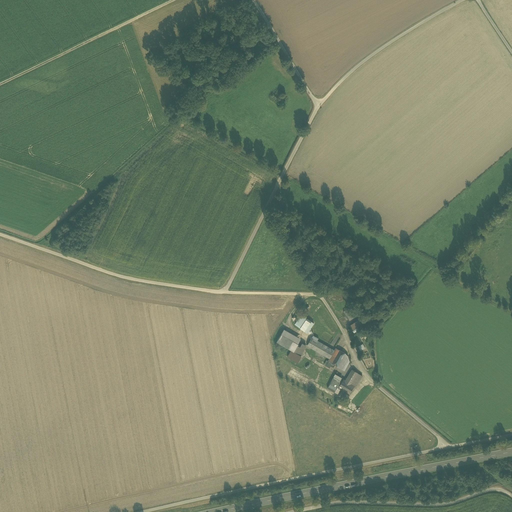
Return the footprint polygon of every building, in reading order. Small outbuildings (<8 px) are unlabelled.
[(343,311),(349,320),(356,316),(355,314),(351,306),(343,311)] [(300,328),(307,318),(301,315),(294,324),(300,328)] [(305,331),(311,321),(307,318),(300,328),(305,331)] [(314,323),(311,321),(305,331),(307,333),(314,323)] [(357,327),(354,322),(349,326),(352,330),(357,327)] [(277,342),(288,348),(293,340),(297,342),(300,338),(284,329),(277,342)] [(332,363),(338,366),(345,353),(336,347),(334,350),(317,341),(312,338),(312,337),(307,346),(329,358),(328,361),(329,361),(332,363)] [(291,350),(294,351),(298,345),(296,344),(297,342),(293,340),(288,348),(291,350)] [(305,349),(304,349),(300,347),(300,346),(298,345),(294,351),(301,356),(305,349)] [(302,356),(301,356),(294,351),(291,350),(287,356),(298,362),(302,356)] [(344,370),(345,367),(342,365),(347,356),(348,356),(345,353),(338,366),(344,370)] [(350,394),(355,385),(351,384),(356,375),(356,376),(358,373),(352,369),(345,380),(344,379),(342,381),(339,387),(341,388),(350,394)] [(362,376),(358,373),(356,376),(356,375),(351,384),(355,385),(355,386),(362,376)] [(339,387),(342,381),(340,380),(334,376),(327,388),(337,394),(341,388),(339,387)]
